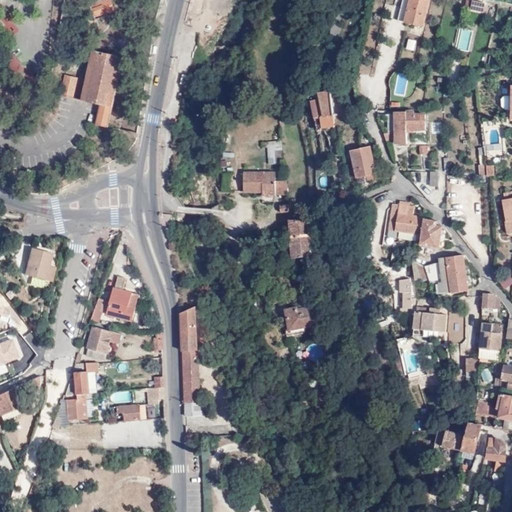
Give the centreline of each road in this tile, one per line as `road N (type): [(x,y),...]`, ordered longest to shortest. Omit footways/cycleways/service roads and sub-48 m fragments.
road 1 (primary): [(165,286),(179,511)]
road 2 (residential): [(84,215),(58,339),(36,370),(0,390)]
road 3 (primary): [(176,0),(149,133)]
